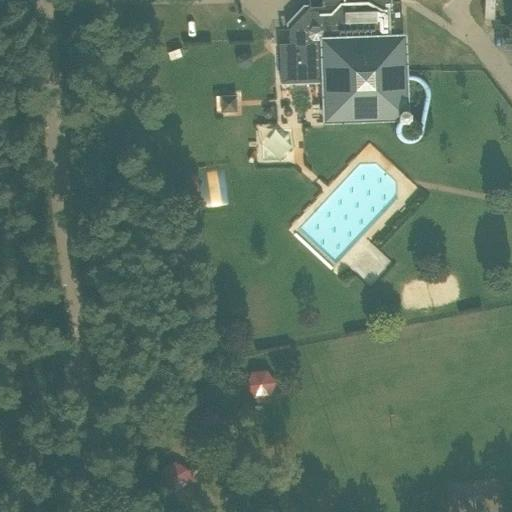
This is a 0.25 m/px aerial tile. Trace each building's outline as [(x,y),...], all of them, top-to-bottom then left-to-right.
[(289,43),(279,43),(280,81),(324,79),(326,120),(399,117),(399,118),(403,122),(408,122),(411,118),(411,113),(407,109),(401,36),(403,36),(401,0),(395,1),(394,0),(321,0),(322,6),(309,6),(289,28),(289,43)] [(494,19),(495,0),(484,0),(484,19),(494,19)] [(222,111),(237,111),(236,96),(221,96),(222,111)] [(282,130),(267,139),(277,156),(292,147),(282,130)] [(256,400),(266,399),(265,394),(269,393),(274,380),(266,370),(252,372),(247,384),(253,393),(255,392),(256,400)] [(203,434),(212,430),(216,428),(220,429),(220,418),(217,418),(217,415),(205,408),(193,413),(192,427),(203,434)] [(192,481),(191,477),(191,470),(187,470),(187,469),(176,462),(163,468),(163,483),(174,489),(186,483),(185,481),(192,481)]
